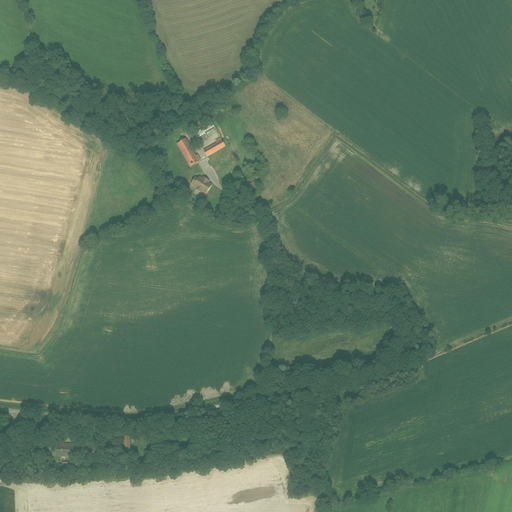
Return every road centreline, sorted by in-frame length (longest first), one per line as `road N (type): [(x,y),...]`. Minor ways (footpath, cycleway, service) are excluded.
road 1 (residential): [(20,412),(136,421),(255,400),(284,280),(260,222),(220,185)]
road 2 (track): [(511,324),(335,395),(255,400)]
